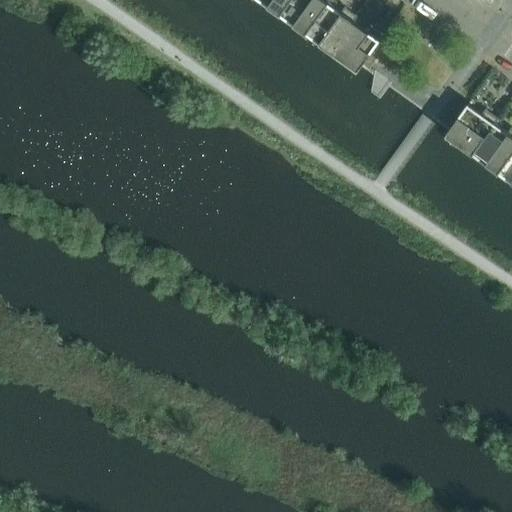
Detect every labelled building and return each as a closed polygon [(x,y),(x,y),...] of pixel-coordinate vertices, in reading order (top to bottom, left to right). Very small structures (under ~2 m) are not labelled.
[(289,0),(262,0),(280,12),(289,0)] [(328,0),(329,1),(329,0),(289,0),(280,12),(306,31),(328,0)] [(354,19),(355,19),(358,15),(345,6),(342,10),(329,1),(328,0),(306,31),(332,50),(354,19)] [(358,69),(384,34),(371,24),(368,29),(355,19),(354,19),(332,50),(358,69)] [(495,121),(496,121),(499,117),(486,107),(483,112),(468,101),(446,132),(472,151),(495,121)] [(511,151),(511,126),(509,130),(496,121),(495,121),(472,151),(498,170),(511,151)] [(511,151),(498,170),(511,179),(511,151)]
